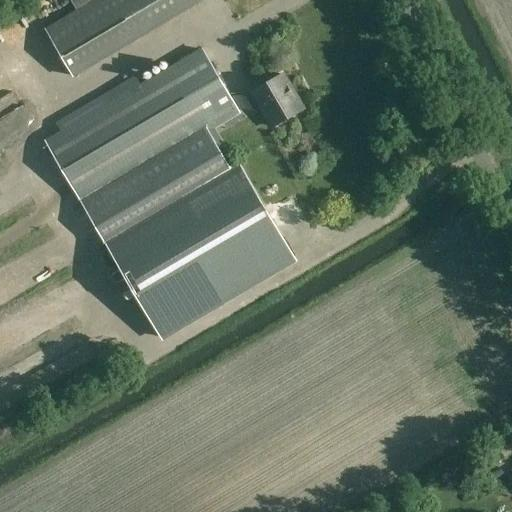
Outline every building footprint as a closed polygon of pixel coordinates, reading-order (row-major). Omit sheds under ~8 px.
[(73,76),(198,3),(202,0),(97,0),(46,30),(73,76)] [(46,143),(163,342),(298,262),(237,159),(234,161),(214,127),(239,113),(238,111),(242,109),(253,110),(260,106),(273,128),(303,110),(282,75),(252,92),(254,95),(247,98),(235,97),(231,99),(203,51),(46,143)] [(0,127),(0,148),(8,145),(0,127)] [(0,213),(33,194),(8,152),(0,157),(11,175),(0,181),(0,213)] [(71,354),(99,346),(95,333),(38,350),(47,378),(76,370),(71,354)] [(0,408),(15,402),(7,386),(0,389),(0,408)]
